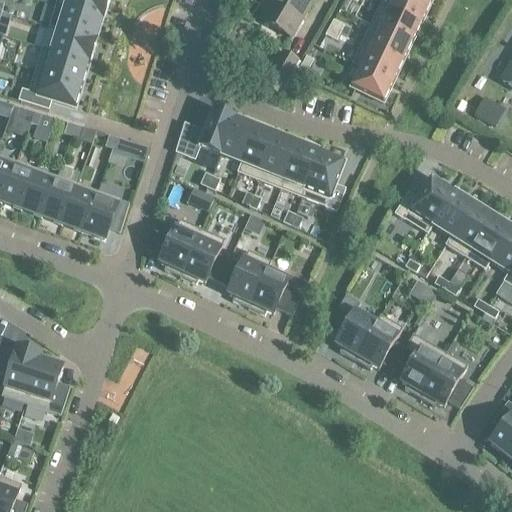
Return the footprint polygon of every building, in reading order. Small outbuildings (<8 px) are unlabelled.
[(58,0),(56,8),(56,9),(65,12),(102,24),(103,24),(104,23),(110,1),(107,0),(58,0)] [(276,0),(262,23),(290,39),(313,0),(276,0)] [(389,0),(385,9),(421,26),(431,6),(422,2),(423,0),(389,0)] [(385,9),(381,7),(371,27),(405,43),(412,46),(421,26),(385,9)] [(65,12),(58,33),(66,35),(97,45),(97,44),(96,44),(102,24),(65,12)] [(334,24),(330,31),(340,37),(344,30),(334,24)] [(405,43),(371,27),(362,47),(395,62),(402,66),(412,46),(405,43)] [(340,37),(330,31),(326,38),(336,44),(340,37)] [(58,33),(52,54),(90,66),(97,45),(66,35),(58,33)] [(395,62),(362,47),(352,67),(361,71),(393,86),(402,66),(395,62)] [(42,52),(36,74),(82,89),(89,67),(90,67),(90,66),(52,54),(43,51),(42,52)] [(279,97),(299,64),(300,62),(282,52),(262,87),(279,97)] [(511,59),(498,83),(511,90),(511,59)] [(314,64),(307,60),(301,70),(308,74),(314,64)] [(393,86),(361,71),(352,90),(384,106),(393,86)] [(82,89),(36,74),(29,96),(76,111),(82,89)] [(485,101),(476,118),(494,129),(504,112),(485,101)] [(0,104),(0,117),(10,121),(13,109),(1,105),(0,104)] [(33,115),(19,111),(15,122),(30,127),(33,115)] [(220,159),(235,121),(213,113),(205,135),(199,150),(201,151),(220,159)] [(33,115),(30,127),(38,129),(42,118),(33,115)] [(236,122),(235,121),(220,159),(241,167),(238,176),(239,176),(257,131),(236,123),(236,122)] [(76,128),(68,126),(64,137),(72,140),(76,128)] [(185,127),(176,156),(195,164),(201,151),(199,150),(205,135),(185,127)] [(76,128),(72,140),(80,142),(83,131),(76,128)] [(257,131),(239,176),(261,185),(279,139),(257,131)] [(117,141),(109,139),(106,150),(113,153),(117,141)] [(300,148),(279,139),(261,185),(283,194),(300,148)] [(125,144),(117,141),(113,153),(121,155),(125,144)] [(322,157),(300,148),(283,194),(304,202),(322,157)] [(344,165),(322,157),(304,202),(326,211),(337,216),(346,192),(335,188),(344,165)] [(0,159),(0,204),(1,205),(16,165),(0,159)] [(16,165),(1,205),(22,213),(37,173),(16,165)] [(37,173),(22,213),(43,221),(58,180),(37,173)] [(213,180),(206,177),(201,188),(208,191),(213,180)] [(58,180),(43,221),(63,228),(78,188),(58,180)] [(220,184),(213,180),(208,191),(215,195),(220,184)] [(418,202),(408,196),(395,218),(405,224),(405,223),(428,237),(433,229),(454,196),(431,182),(418,202)] [(99,196),(78,188),(63,228),(84,236),(99,196)] [(99,196),(84,236),(91,239),(91,240),(105,245),(109,232),(120,237),(130,207),(118,203),(99,196)] [(247,196),(242,207),(249,210),(254,199),(247,196)] [(454,196),(433,229),(451,240),(472,207),(454,196)] [(262,203),(254,199),(249,210),(257,214),(262,203)] [(472,207),(451,240),(446,249),(466,262),(472,253),(492,220),(472,207)] [(289,215),(283,226),(290,230),(296,218),(289,215)] [(296,218),(290,230),(298,233),(303,222),(296,218)] [(492,220),(472,253),(466,262),(485,273),(490,265),(511,232),(492,220)] [(180,223),(173,238),(154,229),(146,253),(162,261),(160,266),(166,269),(164,274),(180,281),(202,233),(180,223)] [(511,232),(490,265),(509,277),(511,271),(511,232)] [(202,233),(180,281),(196,288),(198,284),(205,287),(208,281),(219,287),(230,264),(217,258),(224,244),(202,233)] [(230,264),(219,287),(231,292),(228,297),(235,301),(233,305),(249,312),(271,265),(248,254),(241,269),(230,264)] [(416,277),(420,270),(410,263),(405,270),(416,277)] [(271,265),(249,312),(265,320),(267,315),(273,318),(276,313),(292,320),(303,297),(287,290),(291,280),(270,269),(271,265)] [(445,294),(450,287),(439,280),(435,287),(445,294)] [(450,287),(445,294),(455,300),(460,293),(450,287)] [(339,313),(326,335),(339,343),(336,348),(342,351),(340,356),(355,364),(376,327),(356,316),(361,307),(347,299),(339,313)] [(489,309),(478,303),(474,310),(484,316),(489,309)] [(499,316),(489,309),(484,316),(495,323),(499,316)] [(381,319),(376,327),(355,364),(370,373),(373,369),(379,373),(382,368),(393,374),(405,352),(395,346),(403,332),(381,319)] [(413,338),(405,352),(393,374),(404,380),(401,386),(407,389),(405,393),(420,402),(446,357),(413,338)] [(16,356),(3,352),(0,362),(0,377),(8,380),(2,400),(25,408),(41,358),(17,350),(16,356)] [(446,357),(420,402),(435,411),(438,407),(444,411),(447,405),(460,413),(474,392),(460,384),(468,370),(446,357)] [(41,358),(25,408),(61,419),(70,391),(58,387),(64,370),(57,368),(58,363),(41,358)] [(493,425),(502,432),(490,447),(505,459),(506,458),(511,461),(511,459),(511,407),(508,405),(493,425)] [(20,449),(12,446),(8,458),(15,461),(20,449)] [(22,489),(0,480),(0,511),(26,511),(28,508),(16,504),(22,489)]
